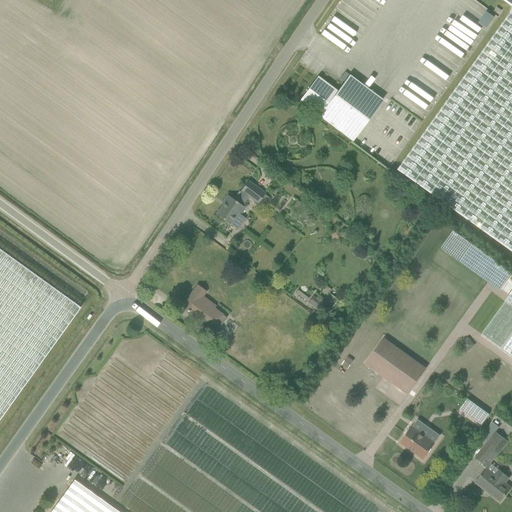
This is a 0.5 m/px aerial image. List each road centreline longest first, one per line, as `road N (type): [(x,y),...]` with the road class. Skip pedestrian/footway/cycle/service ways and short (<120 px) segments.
road 1 (unclassified): [(423,511),(125,304)]
road 2 (unclassified): [(124,295),(323,0)]
road 3 (unclassified): [(0,465),(104,318),(125,304)]
road 4 (unclassified): [(124,295),(0,203)]
